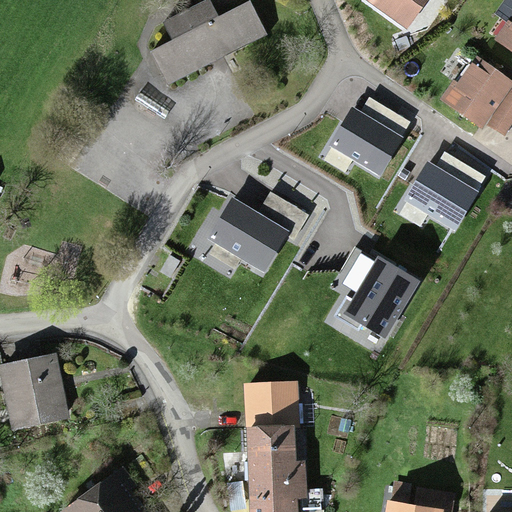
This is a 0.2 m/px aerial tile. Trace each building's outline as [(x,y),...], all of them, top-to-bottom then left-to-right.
[(369,0),(365,7),(404,33),(426,0),(369,0)] [(169,49),(151,59),(167,89),(259,41),(243,10),(209,28),(201,11),(160,33),(169,49)] [(503,33),(493,48),(511,60),(511,29),(508,36),(503,33)] [(449,94),(438,109),(481,137),(487,128),(511,93),(473,67),(453,97),(449,94)] [(511,91),(511,93),(487,128),(500,137),(511,120),(511,91)] [(400,139),(352,110),(332,144),(380,173),(400,139)] [(475,193),(428,165),(407,198),(455,227),(475,193)] [(285,232),(233,201),(212,236),(264,267),(285,232)] [(168,259),(160,272),(171,278),(179,265),(168,259)] [(416,283),(378,260),(347,313),(385,336),(416,283)] [(0,375),(0,388),(12,438),(63,425),(48,364),(0,375)] [(244,394),(246,511),(295,511),(293,393),(244,394)] [(122,478),(75,511),(138,511),(128,498),(134,493),(122,478)]
